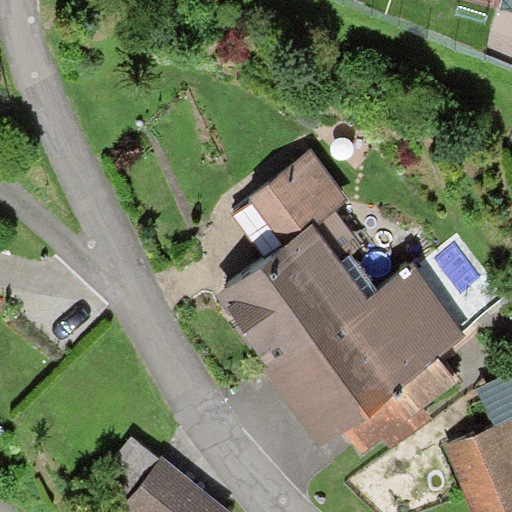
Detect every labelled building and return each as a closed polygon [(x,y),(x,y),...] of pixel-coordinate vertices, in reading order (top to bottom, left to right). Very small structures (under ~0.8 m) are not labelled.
[(252,184),(282,224),(302,209),(332,188),(302,147),(252,184)] [(254,321),(327,420),(346,406),(433,343),(450,331),(396,258),(358,285),(302,209),(282,224),(217,271),(254,321)] [(450,367),(433,343),(346,406),(363,430),(381,418),(386,425),(420,401),(414,393),(450,367)] [(511,408),(447,434),(478,511),(488,511),(511,502),(511,408)] [(129,435),(93,479),(133,511),(212,511),(217,507),(129,435)]
